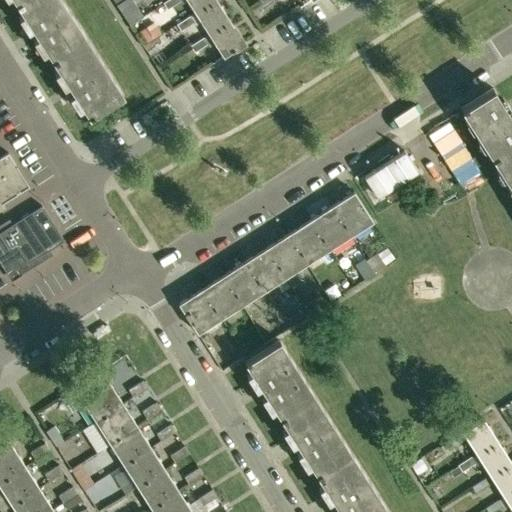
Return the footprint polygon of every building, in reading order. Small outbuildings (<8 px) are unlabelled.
[(62,0),(24,0),(17,5),(53,61),(88,39),(62,0)] [(181,0),(180,0),(167,0),(163,3),(167,9),(181,0)] [(187,0),(195,13),(214,0),(187,0)] [(216,0),(214,0),(195,13),(209,34),(230,20),(216,0)] [(194,22),(191,16),(177,24),(181,30),(194,22)] [(230,20),(209,34),(223,56),(244,43),(230,20)] [(161,33),(154,22),(137,32),(145,44),(159,35),(161,33)] [(208,43),(204,37),(191,46),(193,49),(195,52),(208,43)] [(88,39),(53,61),(89,118),(124,96),(88,39)] [(191,46),(183,50),(188,58),(196,53),(195,52),(193,49),(191,46)] [(511,118),(493,88),(461,108),(492,157),(511,144),(511,118)] [(511,144),(492,157),(511,188),(511,144)] [(0,204),(29,186),(7,152),(0,156),(0,204)] [(353,191),(331,205),(351,235),(372,221),(353,191)] [(0,237),(20,268),(63,240),(41,205),(0,230),(0,237)] [(331,205),(310,219),(329,249),(351,235),(331,205)] [(310,219),(288,233),(307,263),(329,249),(310,219)] [(288,233),(266,247),(285,277),(307,263),(288,233)] [(266,247),(244,261),(263,291),(285,277),(266,247)] [(390,255),(386,248),(376,254),(376,255),(377,256),(384,266),(386,265),(394,260),(390,255)] [(244,261),(222,275),(241,305),(263,291),(244,261)] [(222,275),(200,289),(219,319),(241,305),(222,275)] [(338,286),(328,293),(332,299),(342,292),(338,286)] [(200,289),(178,303),(197,333),(219,319),(200,289)] [(309,314),(318,308),(313,300),(304,306),(309,314)] [(274,306),(266,311),(272,319),(279,314),(274,306)] [(260,315),(257,309),(249,314),(255,323),(262,318),(260,315)] [(290,326),(298,321),(293,314),(285,319),(290,326)] [(279,340),(245,362),(281,418),(315,396),(279,340)] [(102,370),(74,387),(96,421),(123,403),(102,370)] [(142,380),(128,389),(133,397),(147,388),(142,380)] [(315,396),(281,418),(317,475),(351,453),(315,396)] [(156,402),(142,411),(147,418),(161,409),(156,402)] [(123,403),(96,421),(109,442),(137,425),(123,403)] [(483,418),(462,431),(476,452),(497,439),(483,418)] [(170,423),(156,432),(161,440),(175,431),(170,423)] [(137,425),(109,442),(123,464),(151,447),(137,425)] [(63,442),(54,428),(47,432),(56,446),(63,442)] [(4,433),(0,435),(0,481),(25,466),(4,433)] [(458,434),(443,443),(448,451),(463,442),(458,434)] [(497,439),(476,452),(489,474),(510,460),(497,439)] [(45,442),(30,451),(35,459),(49,450),(45,442)] [(184,445),(170,454),(175,462),(189,453),(184,445)] [(151,447),(123,464),(137,486),(164,468),(151,447)] [(351,453),(317,475),(340,511),(382,511),(387,509),(351,453)] [(471,455),(457,464),(457,465),(462,472),(476,463),(471,455)] [(511,462),(510,460),(489,474),(503,495),(511,488),(511,462)] [(58,464),(44,473),(49,481),(63,472),(58,464)] [(457,465),(449,471),(453,478),(462,472),(457,465)] [(25,466),(0,481),(0,486),(12,505),(39,487),(25,466)] [(198,467),(184,476),(188,484),(203,475),(198,467)] [(164,468),(137,486),(151,508),(178,490),(164,468)] [(485,476),(470,486),(475,493),(490,484),(485,476)] [(72,486),(58,495),(63,502),(77,493),(72,486)] [(39,487),(12,505),(16,511),(47,511),(53,509),(39,487)] [(511,488),(503,495),(511,509),(511,488)] [(212,489),(198,498),(202,506),(217,497),(212,489)] [(192,511),(178,490),(151,508),(153,511),(192,511)] [(498,498),(484,507),(487,511),(492,511),(503,505),(498,498)]
